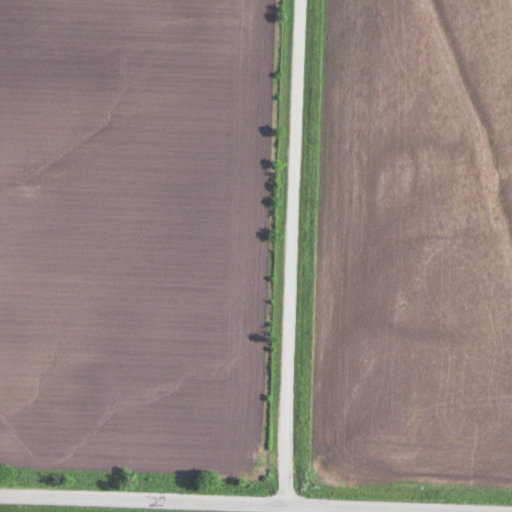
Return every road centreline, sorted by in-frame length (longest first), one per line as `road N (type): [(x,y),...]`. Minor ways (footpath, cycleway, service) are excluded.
road 1 (residential): [(287,511),(301,0)]
road 2 (tertiary): [(287,511),(0,499)]
